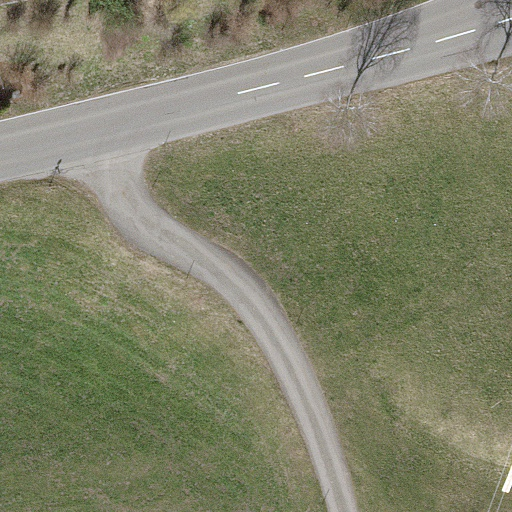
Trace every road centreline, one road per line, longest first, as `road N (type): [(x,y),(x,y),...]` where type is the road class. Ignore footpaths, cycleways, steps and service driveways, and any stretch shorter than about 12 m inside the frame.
road 1 (tertiary): [(0,158),(511,19)]
road 2 (track): [(102,134),(127,207),(234,294),(317,410),(341,511)]
